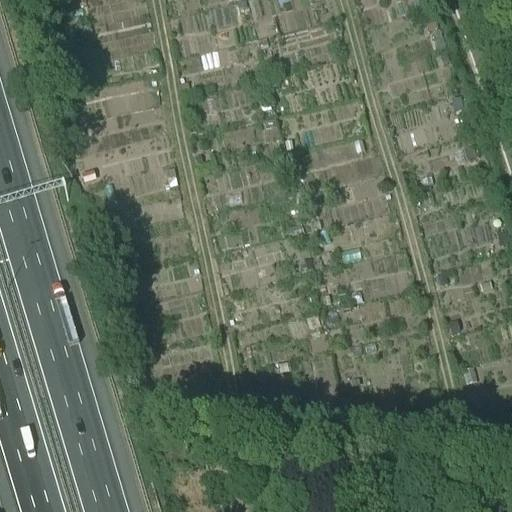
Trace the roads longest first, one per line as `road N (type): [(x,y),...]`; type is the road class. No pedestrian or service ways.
road 1 (motorway): [(114,511),(0,136)]
road 2 (residential): [(511,156),(459,0)]
road 3 (motorway): [(0,389),(35,511)]
